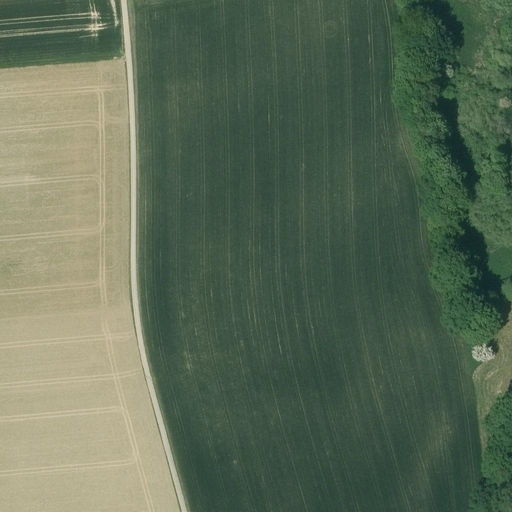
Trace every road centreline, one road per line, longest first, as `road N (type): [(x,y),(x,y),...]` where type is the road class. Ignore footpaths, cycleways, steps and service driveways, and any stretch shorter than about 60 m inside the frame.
road 1 (unclassified): [(185,511),(136,303),(123,0)]
road 2 (track): [(0,67),(130,58)]
